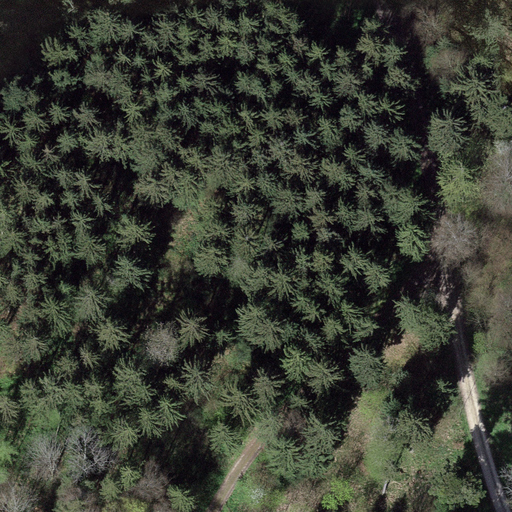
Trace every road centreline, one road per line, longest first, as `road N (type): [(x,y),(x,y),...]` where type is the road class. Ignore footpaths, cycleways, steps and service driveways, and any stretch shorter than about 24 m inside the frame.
road 1 (track): [(440,261),(243,459),(210,511)]
road 2 (track): [(440,261),(422,117),(383,0)]
road 3 (track): [(499,511),(440,261)]
